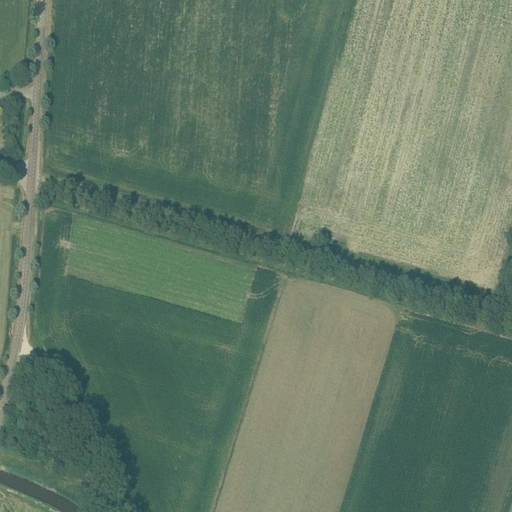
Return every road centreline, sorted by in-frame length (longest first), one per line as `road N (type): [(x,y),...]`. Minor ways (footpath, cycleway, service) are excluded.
road 1 (track): [(33,176),(511,311)]
road 2 (tertiary): [(0,421),(33,176)]
road 3 (track): [(17,330),(107,511)]
road 4 (tertiary): [(33,176),(43,0)]
